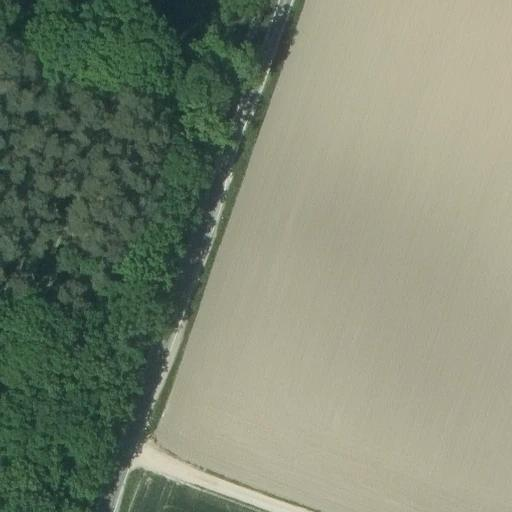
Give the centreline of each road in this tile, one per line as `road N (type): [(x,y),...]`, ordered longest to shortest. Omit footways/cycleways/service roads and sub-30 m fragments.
road 1 (tertiary): [(106,511),(289,0)]
road 2 (track): [(281,511),(127,452)]
